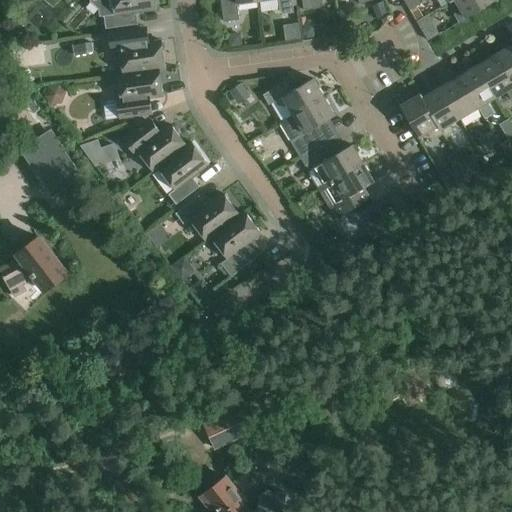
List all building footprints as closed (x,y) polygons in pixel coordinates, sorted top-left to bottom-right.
[(100,0),(101,2),(103,5),(106,7),(107,16),(107,17),(108,17),(109,29),(137,25),(136,13),(156,10),(154,0),(100,0)] [(258,2),(257,0),(220,0),(224,22),(239,20),(237,5),(258,2)] [(290,0),(257,0),(258,2),(268,0),(278,0),(281,14),(292,12),(290,0)] [(302,0),(304,11),(319,9),(322,4),(322,0),(321,0),(302,0)] [(418,0),(410,0),(405,3),(410,11),(421,4),(418,0)] [(454,0),(461,10),(454,15),(459,23),(496,0),(454,0)] [(428,41),(439,35),(434,27),(423,34),(428,41)] [(140,44),(138,28),(109,32),(111,48),(119,47),(123,74),(159,69),(159,70),(165,69),(160,41),(140,44)] [(511,45),(496,55),(511,81),(511,45)] [(511,81),(496,55),(478,66),(496,97),(507,91),(511,98),(511,81)] [(0,88),(14,80),(0,56),(0,88)] [(459,77),(478,108),(484,118),(494,113),(487,103),(496,97),(478,66),(459,77)] [(123,74),(117,75),(121,103),(117,103),(119,119),(152,115),(149,99),(163,97),(159,70),(159,69),(123,74)] [(459,77),(440,88),(459,119),(478,108),(459,77)] [(323,98),(313,79),(291,92),(285,82),(263,95),(269,105),(275,102),(277,105),(284,106),(287,105),(293,115),(294,115),(323,98)] [(247,95),(241,85),(231,91),(237,101),(247,95)] [(440,88),(423,99),(422,99),(443,134),(442,135),(445,139),(450,136),(451,129),(449,125),(459,119),(440,88)] [(422,99),(423,99),(420,95),(400,106),(419,138),(430,131),(432,135),(439,137),(442,135),(443,134),(422,99)] [(294,115),(293,115),(280,123),(300,157),(322,144),(313,129),(335,116),(323,98),(294,115)] [(149,118),(143,123),(122,138),(133,152),(136,150),(153,172),(158,168),(186,146),(169,124),(159,132),(149,118)] [(491,131),(484,135),(478,139),(484,150),(498,142),(491,131)] [(191,142),(186,146),(158,168),(175,190),(168,195),(175,205),(199,187),(192,177),(208,165),(191,142)] [(330,158),(322,144),(300,157),(319,190),(363,164),(352,145),(330,158)] [(57,146),(30,163),(51,196),(78,179),(57,146)] [(462,148),(454,153),(461,164),(468,159),(462,148)] [(461,164),(454,153),(447,157),(453,168),(461,164)] [(374,182),(363,164),(319,190),(336,219),(370,199),(364,189),(374,182)] [(238,215),(222,194),(206,206),(198,197),(175,214),(183,224),(189,219),(206,242),(211,238),(211,237),(239,216),(238,215)] [(243,212),(238,215),(239,216),(211,237),(211,238),(227,259),(221,264),(231,277),(254,259),(247,250),(251,247),(251,243),(250,242),(260,234),(243,212)] [(334,233),(330,246),(343,250),(347,237),(334,233)] [(0,271),(14,297),(26,290),(23,283),(35,276),(45,290),(67,274),(39,237),(18,253),(20,257),(0,268),(0,271)] [(200,298),(209,291),(206,286),(197,285),(193,289),(200,298)] [(238,406),(203,422),(215,450),(250,434),(238,406)] [(251,511),(248,511),(249,511),(239,499),(240,497),(225,478),(201,496),(211,509),(215,506),(219,511),(278,511),(285,507),(287,493),(267,490),(260,496),(258,511),(253,510),(251,511)]
